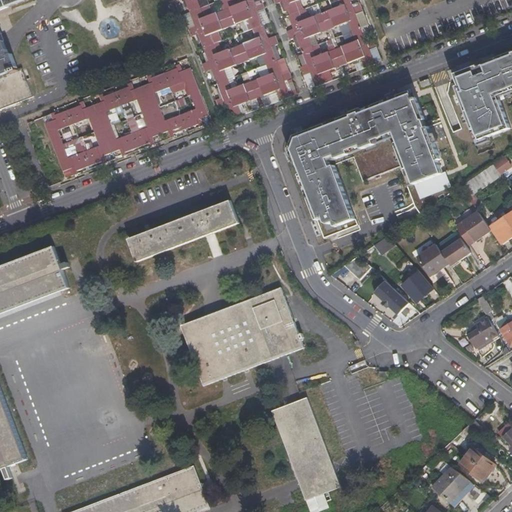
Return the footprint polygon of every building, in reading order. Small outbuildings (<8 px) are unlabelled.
[(0,0),(0,11),(25,2),(24,0),(0,0)] [(207,72),(210,71),(213,70),(217,80),(220,88),(223,98),(220,99),(217,100),(220,109),(227,106),(232,120),(265,108),(262,98),(270,95),(273,105),(291,97),(287,84),(293,82),(289,73),(283,75),(276,57),(272,47),(275,46),(279,45),(276,36),(270,39),(259,12),(266,9),(262,1),(256,3),(254,0),(179,0),(179,1),(181,0),(185,0),(192,17),(196,26),(193,27),(190,29),(192,37),(196,35),(199,34),(203,44),(206,54),(210,62),(207,63),(204,64),(207,72)] [(356,15),(364,12),(361,3),(353,7),(350,0),(275,0),(278,5),(283,2),(294,29),(288,32),(291,40),(297,37),(308,66),(302,68),(305,77),(312,74),(316,87),(331,81),(328,72),(332,70),(346,65),(354,62),(357,71),(375,64),(370,52),(378,48),(375,40),(367,44),(356,15)] [(10,56),(0,30),(0,110),(34,97),(22,67),(19,68),(13,55),(10,56)] [(371,52),(375,64),(382,61),(378,48),(371,52)] [(511,53),(456,75),(460,86),(457,87),(474,131),(477,130),(481,141),(511,129),(511,128),(501,101),(499,102),(496,95),(511,88),(511,53)] [(346,65),(349,74),(357,71),(354,62),(346,65)] [(198,121),(210,116),(191,69),(179,73),(178,69),(152,79),(153,83),(134,90),(131,92),(129,88),(104,97),(105,102),(102,103),(83,110),(81,106),(56,116),(57,120),(46,124),(65,172),(72,169),(76,168),(78,172),(103,162),(101,158),(105,156),(121,150),(124,149),(125,153),(151,143),(149,139),(153,138),(169,132),(172,131),(174,135),(199,125),(198,121)] [(305,77),(310,90),(316,87),(312,74),(305,77)] [(430,80),(421,83),(423,88),(432,85),(430,80)] [(287,84),(291,97),(298,95),(293,82),(287,84)] [(359,225),(336,166),(333,167),(329,159),(336,156),(337,159),(351,154),(350,151),(362,146),(363,149),(377,144),(375,141),(396,133),(400,143),(396,144),(406,170),(410,169),(422,199),(453,187),(447,172),(444,174),(439,161),(442,160),(429,127),(428,128),(425,121),(427,120),(418,98),(415,99),(412,92),(399,96),(401,99),(388,104),(387,101),(360,112),(361,113),(354,116),(353,114),(339,120),(340,122),(328,127),(327,124),(296,136),(291,150),(301,175),(302,175),(307,188),(306,188),(325,239),(359,225)] [(220,109),(226,123),(232,120),(227,106),(220,109)] [(504,158),(494,165),(501,175),(511,168),(504,158)] [(470,197),(501,175),(494,165),(463,187),(470,197)] [(240,223),(232,201),(130,240),(139,262),(240,223)] [(479,212),(464,223),(467,228),(477,242),(492,231),(479,212)] [(511,213),(492,227),(503,245),(511,238),(511,213)] [(467,228),(461,231),(471,246),(477,242),(467,228)] [(389,237),(376,246),(383,256),(397,246),(389,237)] [(472,254),(463,240),(443,253),(450,264),(453,269),(460,264),(459,263),(472,254)] [(442,270),(450,264),(443,253),(437,245),(419,258),(431,276),(441,268),(442,270)] [(0,314),(70,288),(54,247),(0,267),(0,314)] [(346,267),(361,280),(372,268),(360,257),(346,267)] [(404,286),(418,303),(434,289),(419,272),(404,286)] [(376,293),(399,316),(410,303),(386,281),(376,293)] [(305,348),(282,288),(183,326),(205,386),(305,348)] [(493,311),(491,309),(485,296),(478,301),(488,317),(493,324),(497,321),(496,320),(491,312),(493,311)] [(500,315),(495,306),(491,309),(493,311),(491,312),(496,320),(500,318),(500,315)] [(500,335),(493,324),(488,317),(476,325),(477,327),(480,331),(469,337),(477,349),(500,335)] [(511,322),(501,330),(511,347),(511,322)] [(477,327),(467,334),(469,337),(480,331),(477,327)] [(369,368),(366,361),(349,368),(352,375),(369,368)] [(0,470),(28,460),(0,385),(0,470)] [(342,487),(307,398),(273,412),(306,501),(342,487)] [(484,483),(497,466),(474,448),(462,465),(484,483)] [(198,511),(211,507),(195,467),(75,511),(198,511)] [(453,468),(435,487),(452,503),(471,482),(453,468)] [(452,503),(455,507),(475,485),(471,482),(452,503)] [(473,499),(480,504),(487,494),(480,489),(479,490),(476,487),(471,494),(474,497),(473,499)] [(330,511),(334,511),(331,501),(310,509),(310,511),(330,511)]
